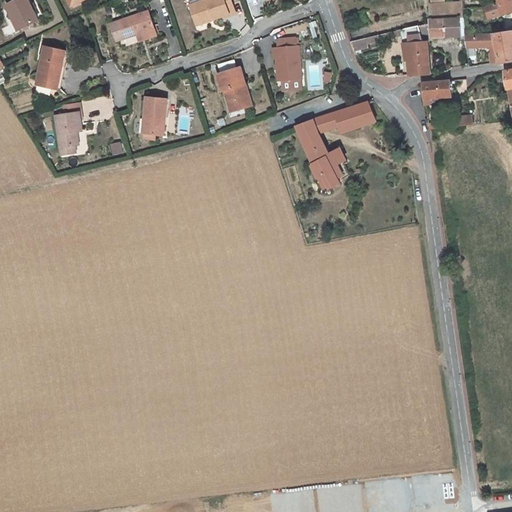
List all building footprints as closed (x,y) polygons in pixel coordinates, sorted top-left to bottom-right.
[(28,0),(19,0),(7,7),(19,31),(40,21),(28,0)] [(208,0),(190,6),(196,24),(213,18),(214,20),(230,15),(226,3),(232,1),(232,0),(208,0)] [(490,19),(511,12),(511,0),(498,0),(499,3),(486,8),(487,9),(490,19)] [(232,1),(226,3),(230,15),(236,13),(232,1)] [(420,26),(424,42),(429,42),(431,38),(462,36),(461,19),(465,19),(464,9),(463,3),(446,4),(432,5),(431,6),(432,20),(432,24),(429,24),(420,26)] [(125,39),(138,35),(144,33),(146,40),(157,36),(147,4),(135,8),(137,16),(119,22),(119,23),(112,26),(117,41),(124,39),(125,39)] [(424,42),(420,26),(402,30),(403,36),(404,44),(408,44),(424,42)] [(403,36),(402,30),(378,36),(379,42),(403,36)] [(511,32),(496,35),(497,47),(499,55),(500,63),(511,61),(511,32)] [(494,47),(492,35),(466,36),(465,36),(467,48),(494,47)] [(379,42),(378,36),(365,39),(367,45),(379,42)] [(297,38),(277,40),(278,48),(298,47),(297,38)] [(365,39),(351,42),(355,51),(368,49),(367,45),(365,39)] [(431,74),(429,42),(424,42),(408,44),(408,46),(405,46),(407,59),(410,59),(411,75),(431,74)] [(64,61),(64,60),(65,59),(66,52),(45,47),(37,85),(52,89),(54,80),(57,81),(61,68),(62,69),(63,67),(63,65),(63,64),(64,63),(64,61)] [(303,80),(300,47),(298,47),(278,48),(274,49),(275,57),(277,57),(278,70),(281,70),(282,81),(303,80)] [(60,91),(65,69),(62,69),(61,68),(57,81),(54,80),(52,89),(60,91)] [(244,109),(253,106),(248,91),(246,92),(244,85),(246,85),(241,68),(218,74),(223,92),(225,92),(230,108),(242,105),(244,109)] [(452,97),(451,82),(424,84),(424,87),(424,96),(426,105),(438,104),(438,101),(446,101),(446,97),(452,97)] [(147,98),(144,135),(145,135),(157,136),(163,136),(168,137),(170,119),(167,119),(168,100),(147,98)] [(377,122),(369,103),(342,111),(346,121),(340,127),(342,134),(377,122)] [(79,104),(64,106),(65,115),(56,116),(61,148),(75,146),(79,145),(77,132),(77,128),(82,128),(80,112),(79,104)] [(313,121),(319,133),(340,127),(346,121),(342,111),(313,121)] [(459,118),(460,127),(474,126),(473,117),(459,118)] [(297,127),(314,165),(320,179),(324,177),(330,187),(331,189),(340,184),(338,179),(341,178),(343,177),(344,177),(345,176),(346,175),(348,178),(350,176),(344,165),(337,151),(329,155),(326,154),(322,148),(318,140),(319,133),(313,121),(297,127)] [(121,144),(111,146),(113,156),(123,154),(121,144)] [(61,148),(62,155),(76,153),(75,146),(61,148)] [(329,155),(337,151),(344,165),(346,164),(338,146),(328,151),(326,146),(322,148),(326,154),(329,155)] [(324,177),(320,179),(325,189),(330,187),(324,177)]
